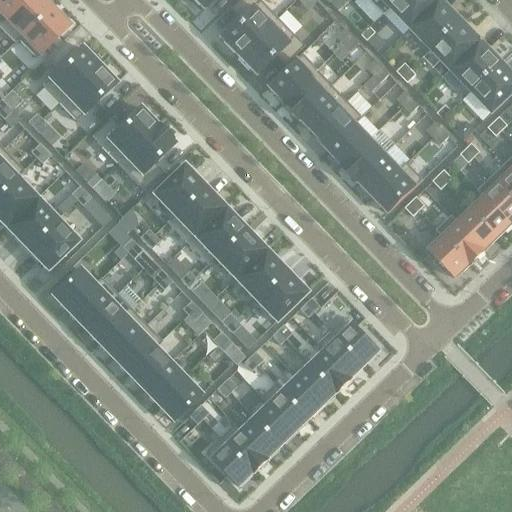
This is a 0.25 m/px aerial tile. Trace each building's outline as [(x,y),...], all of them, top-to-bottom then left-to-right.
[(44,0),(27,0),(0,26),(0,29),(15,45),(52,10),(45,3),(46,1),(44,0)] [(0,0),(0,26),(27,0),(0,0)] [(192,0),(202,11),(213,0),(192,0)] [(240,21),(220,40),(237,58),(236,59),(236,60),(277,20),(260,2),(257,0),(241,0),(231,11),(240,21)] [(367,0),(383,17),(400,0),(367,0)] [(442,0),(440,0),(439,0),(400,0),(383,17),(384,17),(391,10),(411,31),(441,1),(442,0)] [(455,16),(441,1),(411,31),(431,52),(462,22),(456,16),(455,16)] [(52,10),(15,45),(16,46),(19,43),(36,60),(69,28),(52,10)] [(277,20),(236,60),(251,74),(252,73),(255,77),(275,57),(285,67),(304,48),(295,38),(277,20)] [(468,28),(462,22),(431,52),(451,73),(482,44),(467,29),(468,28)] [(370,29),(362,38),(367,43),(376,35),(370,29)] [(344,47),(352,39),(345,31),(337,40),(344,47)] [(352,39),(344,47),(351,54),(359,46),(352,39)] [(496,58),(482,44),(451,73),(472,94),(502,64),(496,58)] [(81,50),(42,88),(59,106),(100,67),(85,52),(84,53),(81,50)] [(302,56),(267,89),(282,105),(281,106),(282,106),(317,72),(302,56)] [(374,78),(382,70),(375,63),(367,71),(374,78)] [(511,75),(508,71),(509,70),(502,64),(472,94),(492,115),(511,96),(511,75)] [(411,71),(405,66),(397,74),(402,80),(411,71)] [(100,67),(59,106),(76,124),(116,86),(100,68),(101,67),(100,67)] [(382,70),(374,78),(381,85),(389,77),(382,70)] [(402,80),(408,85),(416,77),(411,71),(402,80)] [(317,72),(282,106),(297,122),(332,88),(317,72)] [(332,88),(297,122),(298,123),(299,122),(313,137),(347,103),(332,88)] [(347,103),(313,137),(328,152),(362,119),(362,118),(372,108),(358,93),(347,103)] [(404,109),(412,101),(405,94),(397,102),(404,109)] [(411,116),(419,108),(412,101),(404,109),(411,116)] [(443,121),(451,113),(446,107),(437,116),(443,121)] [(7,108),(0,114),(0,117),(4,122),(12,113),(7,108)] [(111,120),(91,139),(117,166),(157,128),(140,110),(120,129),(111,120)] [(37,116),(28,124),(34,130),(42,122),(37,116)] [(362,119),(328,152),(342,167),(341,168),(342,169),(370,141),(356,127),(363,120),(362,119)] [(499,119),(494,125),(502,133),(508,128),(499,119)] [(42,122),(34,130),(39,136),(48,127),(42,122)] [(466,123),(456,133),(464,141),(474,132),(466,123)] [(434,140),(442,132),(435,125),(427,133),(434,140)] [(496,139),(502,133),(494,125),(488,130),(496,139)] [(157,128),(117,166),(144,193),(163,174),(155,166),(175,146),(172,143),(158,128),(157,128)] [(449,139),(442,132),(434,140),(441,147),(449,139)] [(370,141),(342,169),(357,184),(386,157),(370,141)] [(472,146),(466,151),(474,160),(480,154),(472,146)] [(39,147),(31,155),(36,160),(45,152),(39,147)] [(474,160),(466,151),(460,157),(469,165),(474,160)] [(4,152),(0,155),(0,195),(24,173),(4,152)] [(45,152),(36,160),(42,166),(50,158),(45,152)] [(386,157),(357,184),(358,185),(359,184),(373,199),(407,166),(407,165),(400,172),(386,157)] [(511,171),(506,165),(492,179),(511,199),(511,171)] [(407,166),(373,199),(389,215),(416,189),(423,182),(407,166)] [(184,167),(153,197),(173,218),(166,225),(167,226),(205,189),(184,167)] [(438,178),(447,187),(453,181),(444,172),(438,178)] [(24,173),(0,195),(0,224),(5,229),(4,230),(5,231),(37,201),(17,180),(24,173)] [(95,177),(86,185),(92,190),(100,182),(95,177)] [(441,192),(447,187),(438,178),(433,184),(441,192)] [(511,226),(511,199),(492,179),(478,192),(511,227),(511,226)] [(98,196),(106,188),(101,182),(92,191),(98,196)] [(80,189),(71,197),(77,203),(86,195),(80,189)] [(205,189),(167,226),(187,247),(225,210),(205,189)] [(477,207),(472,213),(498,240),(511,227),(478,192),(478,193),(485,200),(477,207)] [(86,195),(77,203),(82,208),(91,200),(86,195)] [(411,205),(419,213),(425,208),(417,199),(411,205)] [(37,201),(5,231),(6,232),(7,231),(14,238),(13,239),(15,241),(16,241),(26,251),(57,222),(37,201)] [(419,213),(411,205),(405,210),(413,219),(419,213)] [(225,210),(187,247),(208,268),(245,231),(225,210)] [(485,253),(498,240),(472,213),(458,225),(451,218),(451,219),(485,254),(485,253)] [(451,219),(437,232),(471,267),(485,254),(451,219)] [(57,222),(26,251),(37,262),(36,263),(38,265),(39,264),(47,273),(78,243),(57,222)] [(245,231),(208,268),(215,261),(235,282),(266,252),(245,231)] [(149,232),(140,240),(145,246),(154,238),(149,232)] [(470,268),(471,267),(437,232),(436,233),(443,240),(430,253),(437,261),(434,264),(445,275),(448,272),(456,280),(470,267),(470,268)] [(154,238),(145,246),(151,252),(159,243),(154,238)] [(131,242),(123,250),(128,256),(137,247),(131,242)] [(137,247),(128,256),(134,261),(142,253),(137,247)] [(266,252),(235,282),(255,303),(286,273),(266,252)] [(79,271),(52,298),(67,314),(102,281),(101,280),(94,287),(79,271)] [(161,273),(153,281),(158,287),(167,278),(161,273)] [(286,273),(255,303),(276,325),(307,294),(286,273)] [(189,274),(181,282),(186,288),(194,280),(189,274)] [(167,278),(158,287),(164,292),(172,284),(167,278)] [(194,280),(186,288),(192,294),(200,285),(194,280)] [(102,281),(67,314),(82,330),(117,296),(102,281)] [(117,296),(82,330),(97,345),(132,312),(117,296)] [(311,301),(305,306),(314,315),(319,309),(311,301)] [(191,304),(183,312),(188,318),(197,310),(191,304)] [(305,306),(300,312),(308,320),(314,315),(305,306)] [(197,310),(188,318),(194,323),(202,315),(197,310)] [(132,312),(97,345),(112,361),(147,327),(132,312)] [(229,316),(221,324),(226,330),(235,322),(229,316)] [(346,320),(331,334),(365,368),(379,354),(346,320)] [(235,322),(226,330),(232,336),(240,327),(235,322)] [(147,327),(112,361),(127,376),(162,343),(147,327)] [(283,327),(278,333),(286,341),(292,336),(283,327)] [(278,333),(272,338),(280,347),(286,341),(278,333)] [(331,334),(317,347),(352,382),(353,381),(352,381),(365,368),(331,334)] [(221,335),(212,343),(218,349),(227,341),(221,335)] [(227,341),(218,349),(224,354),(232,346),(227,341)] [(162,343),(127,376),(142,392),(170,365),(156,351),(163,344),(162,343)] [(324,355),(311,367),(338,395),(352,382),(317,347),(324,355)] [(256,354),(250,359),(258,368),(264,362),(256,354)] [(250,359),(244,365),(252,373),(258,368),(250,359)] [(170,365),(142,392),(157,407),(185,381),(170,365)] [(311,367),(297,381),(324,408),(337,395),(337,396),(338,395),(311,367)] [(185,381),(157,407),(173,424),(201,397),(185,381)] [(228,381),(223,386),(231,395),(236,389),(228,381)] [(277,386),(276,387),(310,421),(324,408),(297,381),(284,393),(277,386)] [(223,386),(217,392),(225,400),(231,395),(223,386)] [(276,387),(262,400),(296,435),(310,421),(276,387)] [(269,408),(255,421),(282,448),(296,435),(262,400),(262,401),(269,408)] [(200,407),(195,413),(203,421),(209,416),(200,407)] [(195,413),(189,418),(197,427),(203,421),(195,413)] [(236,426),(235,427),(269,462),(270,461),(269,460),(282,448),(255,421),(243,433),(236,426)] [(235,427),(221,440),(255,475),(269,462),(235,427)] [(221,440),(207,454),(240,489),(254,475),(255,476),(255,475),(221,440)]
